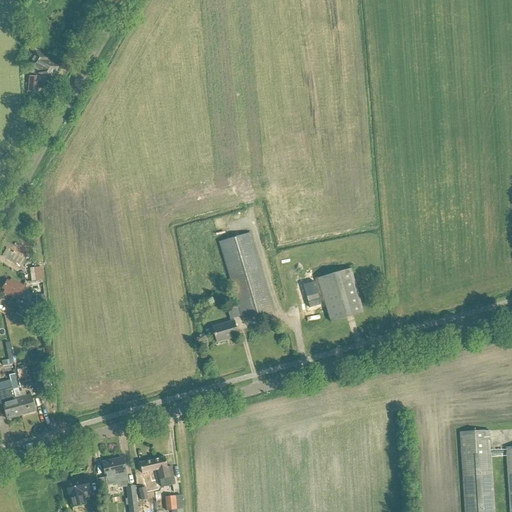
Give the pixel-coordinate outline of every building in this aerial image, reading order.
[(36,52),(35,54),(28,66),(40,72),(39,74),(51,81),(58,68),(46,62),(48,59),(36,52)] [(27,92),(34,93),(36,77),(28,76),(27,92)] [(250,234),(219,243),(242,320),(273,310),(250,234)] [(8,248),(5,256),(22,264),(26,255),(8,248)] [(43,281),(42,268),(34,268),(35,275),(32,275),(33,281),(43,281)] [(351,268),(341,271),(318,278),(330,322),(364,313),(351,268)] [(7,281),(2,290),(5,291),(3,294),(11,299),(8,305),(14,308),(18,310),(13,320),(27,328),(33,317),(22,311),(27,302),(24,300),(27,294),(23,292),(26,288),(11,280),(9,283),(7,281)] [(217,343),(239,336),(234,321),(233,321),(233,319),(240,317),(237,307),(227,309),(231,322),(212,327),(217,343)] [(15,374),(9,376),(13,388),(13,391),(18,389),(15,374)] [(20,389),(32,385),(30,376),(18,380),(20,389)] [(50,395),(45,378),(37,381),(41,397),(50,395)] [(13,388),(0,391),(0,404),(3,404),(7,420),(21,416),(21,414),(17,399),(16,399),(13,391),(13,388)] [(18,389),(13,391),(16,399),(17,399),(21,414),(21,416),(35,412),(31,395),(21,398),(18,389)] [(464,511),(493,511),(489,431),(460,433),(464,511)] [(106,478),(96,480),(97,488),(108,486),(116,484),(128,482),(123,458),(103,463),(106,478)] [(165,458),(152,460),(154,471),(157,470),(161,487),(174,484),(170,467),(167,467),(165,458)] [(154,471),(152,460),(140,463),(142,474),(147,473),(148,479),(154,477),(153,471),(154,471)] [(75,480),(66,483),(69,496),(72,507),(85,504),(85,502),(90,501),(89,497),(90,497),(88,491),(90,491),(87,476),(75,478),(75,480)] [(137,511),(134,486),(126,487),(128,511),(137,511)] [(148,499),(146,488),(139,489),(141,501),(148,499)] [(166,511),(177,510),(176,511),(182,511),(181,496),(165,497),(166,511)] [(89,501),(89,511),(98,511),(98,501),(89,501)]
